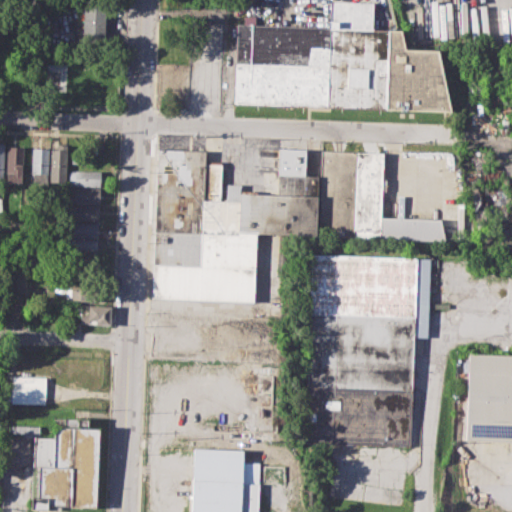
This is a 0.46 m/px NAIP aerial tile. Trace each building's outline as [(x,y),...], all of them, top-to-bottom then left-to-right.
[(234,102),(237,24),(244,24),(244,16),(256,16),(256,24),(329,27),(331,0),(373,2),(372,28),(400,29),(404,49),(438,50),(450,110),(234,102)] [(83,3),(106,4),(105,45),(82,44),(83,3)] [(6,146),(23,146),(23,182),(6,181),(6,146)] [(31,179),(32,147),(48,148),(46,180),(31,179)] [(51,148),(67,148),(65,182),(50,181),(51,148)] [(150,298),(156,149),(205,150),(204,163),(220,164),(219,201),(226,201),(227,183),(241,184),(241,192),(277,194),(278,148),(305,149),(304,175),(319,175),(320,149),(384,151),(382,215),(441,218),(440,240),(258,234),(256,302),(150,298)] [(69,171),(100,171),(99,185),(68,185),(69,171)] [(68,188),(100,189),(100,202),(68,201),(68,188)] [(69,204),(98,205),(97,220),(68,219),(69,204)] [(69,222),(97,223),(97,237),(68,236),(69,222)] [(68,239),(97,240),(97,251),(67,250),(68,239)] [(303,443),(311,252),(429,257),(426,336),(412,335),(408,448),(303,443)] [(66,288),(79,289),(79,280),(104,281),(104,302),(65,300),(66,288)] [(79,314),(87,315),(87,305),(110,306),(109,324),(79,324),(79,314)] [(469,352),(511,353),(511,437),(466,436),(469,352)] [(10,376),(46,377),(45,404),(9,403),(10,376)] [(10,425),(63,427),(64,418),(88,419),(88,428),(102,428),(98,508),(61,506),(61,510),(30,509),(33,436),(9,435),(10,425)] [(188,511),(192,449),(244,451),(244,461),(261,461),(258,511),(188,511)]
